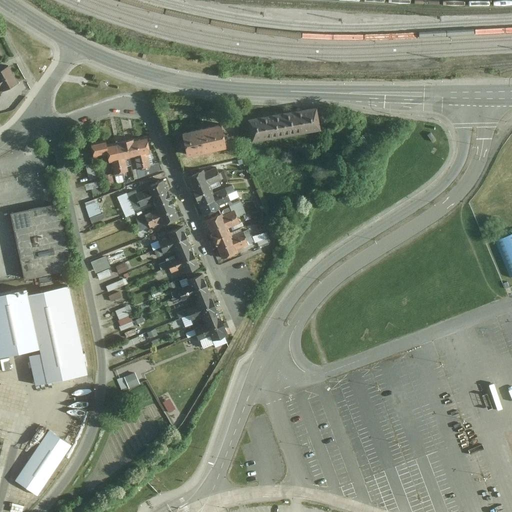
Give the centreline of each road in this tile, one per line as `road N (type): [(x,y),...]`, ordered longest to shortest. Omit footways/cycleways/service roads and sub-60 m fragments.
road 1 (secondary): [(72,44),(116,66),(192,85),(464,96)]
road 2 (residential): [(33,118),(54,125),(119,104),(151,116),(235,320)]
road 3 (residential): [(274,345),(329,281),(467,183),(483,139),(486,96)]
road 4 (residential): [(368,511),(305,492),(206,503),(274,345)]
road 5 (residential): [(464,96),(461,157),(450,177),(314,273),(282,314),(274,345)]
